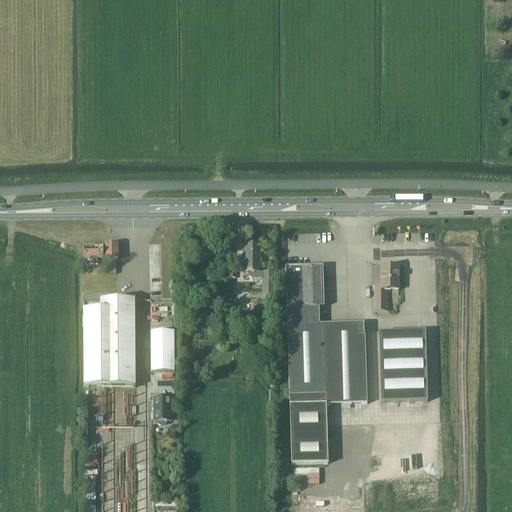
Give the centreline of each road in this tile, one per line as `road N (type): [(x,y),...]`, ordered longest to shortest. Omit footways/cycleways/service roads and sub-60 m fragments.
road 1 (unclassified): [(356,183),(511,187)]
road 2 (unclassified): [(9,191),(132,185)]
road 3 (primary): [(9,212),(132,209)]
